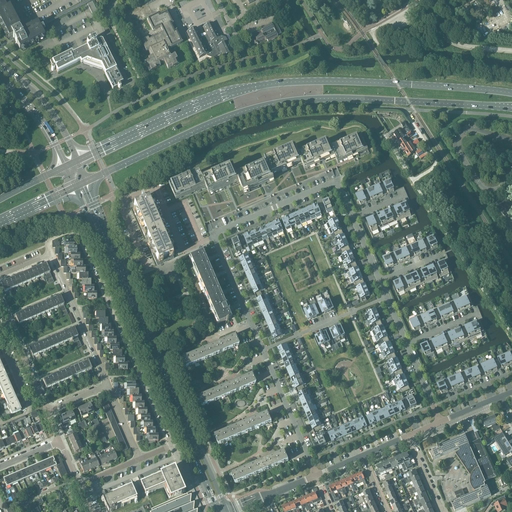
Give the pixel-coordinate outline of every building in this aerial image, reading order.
[(0,0),(0,21),(9,39),(13,36),(20,50),(45,37),(43,33),(45,32),(43,28),(41,29),(38,23),(26,29),(24,25),(20,27),(10,7),(6,8),(1,0),(0,0)] [(92,2),(87,4),(87,5),(93,16),(98,14),(92,2)] [(167,47),(182,40),(178,29),(175,31),(171,22),(174,19),(169,10),(149,18),(153,28),(151,29),(148,31),(153,37),(151,38),(149,36),(142,39),(146,43),(141,47),(144,56),(150,53),(148,48),(153,54),(154,54),(146,61),(150,69),(156,66),(160,63),(165,58),(168,65),(179,61),(175,52),(171,54),(167,47)] [(190,40),(199,58),(206,55),(207,56),(212,58),(221,53),(223,57),(233,52),(227,41),(226,38),(221,36),(220,37),(213,23),(203,27),(204,30),(207,36),(202,39),(200,35),(196,28),(186,33),(190,40)] [(252,35),(253,37),(249,39),(252,46),(256,44),(257,45),(267,40),(268,42),(278,37),(277,35),(281,33),(276,23),(272,25),(271,24),(261,29),(262,30),(252,35)] [(116,53),(120,51),(116,42),(115,41),(107,25),(103,28),(116,53)] [(97,40),(95,38),(95,37),(94,37),(87,41),(87,42),(88,44),(89,44),(90,44),(91,44),(73,53),(72,51),(50,62),(53,68),(52,68),(52,69),(52,71),(53,71),(55,70),(55,69),(56,68),(58,73),(80,61),(81,63),(83,63),(103,69),(113,89),(118,87),(119,88),(121,87),(121,86),(120,85),(120,84),(119,85),(118,84),(123,81),(102,39),(95,42),(95,41),(96,41),(97,40)] [(412,131),(408,124),(406,122),(401,125),(403,128),(405,127),(406,129),(406,130),(405,131),(405,132),(404,133),(402,129),(400,130),(394,134),(398,140),(402,137),(406,135),(408,133),(410,132),(412,131)] [(412,135),(410,132),(408,133),(406,135),(402,137),(403,138),(398,142),(401,146),(407,142),(405,140),(408,138),(408,137),(412,135)] [(172,185),(170,186),(175,198),(177,197),(180,196),(181,198),(186,195),(185,193),(188,192),(188,194),(192,193),(191,191),(196,189),(196,191),(202,188),(201,187),(205,185),(206,187),(207,189),(208,192),(213,190),(214,192),(219,189),(218,188),(220,186),(221,188),(224,187),(224,185),(229,183),(229,185),(235,183),(234,181),(237,180),(238,179),(239,181),(240,183),(243,190),(248,188),(248,190),(254,188),(253,186),(258,184),(259,185),(258,183),(263,181),(264,183),(269,181),(269,179),(271,178),(273,177),(272,175),(271,172),(276,171),(276,172),(282,170),(281,168),(286,166),(287,168),(286,166),(291,164),(292,166),(297,163),(297,162),(299,160),(301,160),(302,162),(303,164),(304,167),(308,165),(309,166),(314,164),(314,162),(319,160),(319,162),(320,162),(319,160),(324,158),(325,160),(330,157),(330,156),(332,154),(334,154),(335,156),(336,158),(337,161),(341,159),(342,161),(347,158),(347,156),(352,154),(352,156),(353,156),(352,154),(357,152),(358,154),(363,151),(362,150),(367,148),(361,134),(356,136),(351,139),(350,139),(349,139),(349,140),(348,140),(347,140),(346,141),(345,141),(344,141),(344,142),(343,142),(342,142),(342,143),(341,143),(331,147),(328,140),(327,141),(318,144),(318,145),(317,145),(316,146),(315,146),(314,146),(313,147),(312,147),(311,148),(310,148),(309,148),(308,149),(299,153),(296,146),(294,147),(285,150),(285,151),(284,151),(283,152),(282,152),(281,152),(280,153),(279,153),(278,154),(277,154),(276,154),(275,155),(265,159),(267,164),(265,164),(258,168),(257,168),(256,168),(256,169),(255,169),(254,169),(253,170),(252,170),(251,170),(251,171),(250,171),(249,171),(249,172),(248,172),(247,172),(238,176),(234,167),(232,168),(224,172),(223,172),(222,172),(221,173),(220,173),(219,173),(219,174),(218,174),(217,174),(216,175),(215,175),(214,175),(214,176),(213,176),(204,180),(201,173),(191,177),(190,178),(189,178),(188,179),(187,179),(186,179),(186,180),(185,180),(184,180),(183,181),(182,181),(181,181),(181,182),(180,182),(172,185)] [(414,144),(415,146),(419,143),(417,140),(412,143),(411,142),(408,144),(407,142),(401,146),(403,150),(404,151),(414,144)] [(416,150),(415,149),(416,148),(415,146),(414,144),(404,151),(404,152),(405,152),(408,157),(414,153),(413,152),(416,150)] [(421,149),(416,152),(419,158),(423,155),(424,154),(421,149)] [(394,192),(390,182),(382,185),(385,194),(388,193),(388,194),(394,192)] [(377,199),(383,196),(383,195),(385,194),(382,185),(381,183),(372,187),(373,189),(377,199)] [(372,188),(364,191),(366,195),(369,201),(371,200),(372,201),(377,199),(373,189),(372,188)] [(369,201),(366,195),(364,190),(356,194),(361,206),(367,203),(366,202),(369,201)] [(495,208),(505,217),(507,215),(507,216),(507,215),(509,214),(507,212),(510,209),(510,208),(507,205),(510,202),(504,197),(495,208)] [(138,198),(132,201),(134,205),(136,210),(137,213),(138,216),(139,216),(140,220),(141,223),(143,226),(144,230),(146,233),(147,236),(147,237),(150,243),(148,244),(157,266),(160,264),(164,263),(163,262),(167,260),(167,261),(174,258),(173,256),(172,255),(172,254),(171,250),(169,247),(168,244),(166,241),(166,240),(165,238),(165,237),(163,234),(162,230),(160,227),(159,223),(158,220),(156,217),(155,213),(153,210),(152,207),(152,206),(151,207),(150,204),(151,204),(150,203),(148,199),(144,201),(144,199),(143,199),(143,198),(139,200),(138,198)] [(320,204),(323,210),(322,210),(323,212),(326,211),(327,214),(333,211),(332,209),(333,208),(332,205),(331,206),(329,200),(320,204)] [(320,211),(322,210),(323,210),(320,204),(312,208),(316,218),(322,216),(320,211)] [(409,211),(412,210),(409,204),(406,205),(406,204),(400,206),(405,218),(411,216),(409,211)] [(400,206),(395,209),(395,210),(392,211),(397,222),(405,218),(400,206)] [(312,220),(316,218),(312,208),(307,210),(312,220)] [(312,220),(307,210),(302,212),(307,222),(312,220)] [(392,211),(390,212),(389,211),(384,213),(389,225),(397,222),(392,211)] [(307,222),(302,212),(297,214),(302,225),(307,222)] [(380,227),(379,227),(380,229),(389,225),(384,213),(378,216),(378,217),(376,218),(380,227)] [(302,225),(297,214),(292,216),(296,224),(295,225),(296,227),(302,225)] [(291,226),(295,225),(296,224),(292,216),(287,218),(291,227),(291,226)] [(339,225),(336,217),(330,219),(331,222),(326,224),(329,230),(339,225)] [(291,226),(291,227),(287,218),(282,220),(287,231),(292,229),(291,226)] [(376,218),(373,219),(373,218),(367,221),(372,233),(378,230),(377,228),(379,227),(380,227),(376,218)] [(279,222),(274,224),(278,235),(283,232),(279,222)] [(278,235),(274,224),(269,226),(273,237),(278,235)] [(337,236),(343,233),(339,225),(329,230),(331,235),(334,234),(335,237),(337,236)] [(273,237),(269,226),(264,228),(268,239),(273,237)] [(268,239),(264,228),(259,230),(263,241),(268,239)] [(263,241),(259,230),(254,233),(258,243),(263,241)] [(258,243),(254,233),(249,235),(253,245),(258,243)] [(333,240),(336,246),(338,245),(346,241),(343,233),(337,236),(338,239),(333,240)] [(241,238),(245,249),(253,245),(249,235),(241,238)] [(429,250),(431,249),(432,250),(438,247),(433,235),(427,238),(428,240),(425,241),(429,250)] [(237,252),(243,250),(245,249),(241,238),(232,242),(234,247),(234,248),(235,250),(236,250),(237,252)] [(421,255),(427,252),(426,251),(429,250),(425,241),(424,239),(416,243),(421,255)] [(346,241),(338,245),(336,246),(338,251),(341,250),(342,253),(350,250),(346,241)] [(412,257),(415,256),(415,257),(421,255),(416,243),(408,246),(412,257)] [(404,262),(410,259),(410,258),(412,257),(408,246),(399,250),(404,262)] [(350,250),(342,253),(343,256),(340,257),(343,262),(345,261),(353,258),(350,250)] [(399,250),(391,253),(392,256),(393,258),(396,264),(398,263),(399,264),(404,262),(400,252),(399,250)] [(228,313),(229,312),(229,311),(229,310),(229,309),(229,308),(228,307),(228,306),(227,306),(227,305),(226,305),(226,304),(225,304),(224,303),(202,252),(190,257),(218,324),(226,321),(228,321),(228,320),(231,319),(228,313)] [(239,256),(238,256),(240,259),(242,264),(250,261),(252,260),(250,255),(249,252),(247,253),(246,253),(239,256)] [(388,269),(394,266),(393,266),(396,264),(393,258),(391,253),(383,257),(388,269)] [(345,261),(343,262),(346,270),(351,268),(357,266),(353,258),(345,261)] [(252,260),(242,264),(244,269),(255,265),(252,260)] [(439,273),(441,278),(449,274),(444,262),(438,265),(439,266),(436,267),(439,273)] [(36,269),(36,268),(31,270),(31,271),(23,274),(18,276),(19,276),(10,280),(5,281),(6,282),(1,284),(5,292),(11,290),(12,291),(13,290),(12,289),(24,284),(25,285),(26,285),(25,284),(37,279),(37,280),(39,279),(38,278),(44,275),(48,284),(54,282),(50,273),(47,264),(40,267),(36,269)] [(246,274),(257,270),(255,265),(244,269),(246,274)] [(347,273),(350,279),(360,274),(357,266),(351,268),(352,271),(347,273)] [(438,279),(436,274),(439,273),(436,267),(433,268),(433,267),(427,269),(433,281),(438,279)] [(424,284),(424,285),(433,281),(427,269),(422,272),(422,273),(419,274),(424,284)] [(257,270),(246,274),(248,279),(257,276),(259,275),(257,270)] [(355,283),(356,286),(364,282),(360,274),(350,279),(352,284),(355,283)] [(419,274),(417,275),(417,274),(411,276),(415,287),(416,287),(424,284),(419,274)] [(259,281),(257,276),(248,279),(250,284),(259,281)] [(408,292),(416,288),(416,287),(415,287),(411,276),(405,279),(405,280),(403,281),(408,292)] [(259,281),(250,284),(252,289),(263,285),(261,280),(259,281)] [(403,281),(400,282),(400,281),(394,284),(398,293),(404,291),(405,293),(408,292),(403,281)] [(357,289),(359,294),(367,290),(364,282),(356,286),(357,288),(357,289)] [(265,290),(263,285),(252,289),(256,297),(262,295),(261,292),(265,290)] [(367,290),(359,294),(357,295),(359,300),(361,299),(363,303),(367,301),(365,298),(370,296),(367,290)] [(259,305),(268,301),(270,300),(268,295),(263,297),(262,295),(256,297),(259,305)] [(465,311),(470,308),(470,307),(473,306),(468,295),(459,299),(465,311)] [(52,310),(58,308),(62,317),(68,314),(64,305),(62,300),(61,296),(54,299),(50,301),(50,300),(45,302),(45,303),(37,307),(37,306),(32,308),(33,309),(24,312),(19,314),(20,314),(15,316),(19,324),(25,322),(25,323),(27,323),(26,321),(38,316),(38,318),(39,317),(40,317),(39,316),(51,311),(51,312),(52,312),(52,310)] [(323,300),(328,312),(332,311),(331,311),(331,310),(333,309),(330,301),(328,301),(327,299),(323,300)] [(456,313),(459,312),(459,313),(465,311),(459,299),(451,302),(452,304),(456,313)] [(261,310),(272,305),(270,300),(268,301),(259,305),(261,310)] [(328,312),(323,300),(319,302),(320,305),(319,305),(322,313),(324,312),(325,313),(325,314),(328,312)] [(448,318),(454,315),(453,314),(456,313),(452,304),(450,306),(449,303),(443,306),(448,318)] [(264,315),(274,310),(272,305),(261,310),(264,315)] [(313,305),(308,307),(314,319),(317,317),(316,316),(318,315),(315,307),(314,307),(313,305)] [(439,320),(442,319),(442,320),(448,318),(443,306),(435,309),(439,320)] [(310,320),(314,319),(308,307),(304,308),(305,311),(304,311),(308,320),(310,319),(310,320)] [(366,310),(366,311),(368,314),(365,315),(368,320),(378,316),(376,310),(371,312),(370,309),(366,310)] [(432,325),(437,322),(437,321),(439,320),(435,309),(426,313),(432,325)] [(276,315),(274,310),(264,315),(266,320),(276,315)] [(423,327),(425,326),(426,327),(432,325),(426,313),(418,316),(423,327)] [(266,320),(268,325),(278,320),(276,315),(266,320)] [(370,326),(372,325),(373,325),(374,327),(376,327),(382,324),(378,316),(368,320),(370,326)] [(415,332),(421,329),(420,329),(423,327),(418,316),(410,320),(415,332)] [(278,320),(268,325),(270,330),(278,326),(281,325),(278,320)] [(471,325),(476,337),(482,335),(481,333),(484,331),(480,323),(477,324),(477,323),(471,325)] [(382,324),(376,327),(374,327),(375,330),(372,331),(375,337),(385,332),(382,324)] [(471,325),(465,328),(466,329),(463,330),(467,339),(468,341),(476,337),(471,325)] [(280,331),(278,326),(270,330),(272,335),(280,331)] [(59,335),(55,337),(51,339),(51,338),(48,339),(46,340),(46,341),(38,344),(35,345),(33,346),(34,346),(29,348),(33,356),(39,354),(39,355),(41,355),(40,353),(52,348),(52,350),(53,349),(53,348),(64,343),(65,344),(66,344),(66,342),(71,340),(72,341),(73,341),(76,349),(82,346),(78,337),(76,332),(74,328),(68,331),(64,333),(59,335)] [(339,328),(335,329),(340,341),(345,339),(344,337),(345,336),(341,328),(339,329),(339,328)] [(336,343),(340,341),(335,329),(332,331),(333,332),(330,333),(334,341),(335,340),(336,343)] [(283,330),(280,331),(272,335),(274,340),(285,335),(283,330)] [(468,341),(467,339),(463,330),(461,331),(460,330),(454,332),(460,344),(468,341)] [(378,345),(389,340),(385,332),(375,337),(378,345)] [(450,346),(451,348),(460,344),(454,332),(449,335),(449,336),(447,337),(450,346)] [(324,334),(321,335),(326,347),(330,345),(329,343),(330,342),(327,334),(325,335),(324,334)] [(322,349),(326,347),(321,335),(317,337),(318,337),(318,338),(316,339),(319,347),(321,347),(322,349)] [(182,359),(186,368),(239,345),(235,336),(182,359)] [(449,349),(448,347),(450,346),(447,337),(444,338),(444,337),(438,340),(442,349),(443,352),(449,349)] [(392,349),(389,340),(378,345),(382,353),(392,349)] [(433,350),(435,349),(436,352),(442,349),(438,340),(432,342),(433,343),(430,344),(433,350)] [(427,344),(421,347),(425,356),(434,353),(433,350),(430,344),(427,345),(427,344)] [(280,354),(291,350),(289,345),(278,349),(280,354)] [(382,353),(384,359),(387,357),(388,360),(390,359),(396,357),(392,349),(382,353)] [(280,354),(283,359),(293,355),(291,350),(280,354)] [(508,367),(511,364),(511,351),(503,354),(508,367)] [(500,369),(502,368),(503,369),(508,367),(503,354),(497,357),(498,359),(496,360),(497,363),(500,369)] [(283,359),(285,364),(295,360),(293,355),(283,359)] [(396,357),(390,359),(388,360),(389,363),(386,364),(389,369),(391,368),(399,365),(396,357)] [(492,374),(497,371),(497,370),(500,369),(497,363),(494,364),(492,359),(487,362),(492,374)] [(297,365),(295,360),(285,364),(287,369),(295,366),(297,365)] [(91,369),(92,369),(90,364),(88,361),(86,362),(82,363),(82,364),(78,365),(73,367),(65,371),(65,370),(60,372),(60,373),(52,376),(47,378),(43,380),(47,389),(86,372),(87,374),(90,381),(95,378),(91,369)] [(483,376),(486,375),(486,376),(492,374),(487,362),(481,364),(483,369),(481,370),(480,370),(483,376)] [(22,410),(19,403),(17,404),(0,364),(0,387),(7,403),(5,403),(8,410),(5,412),(7,417),(22,410)] [(399,365),(391,368),(389,369),(392,378),(403,373),(399,365)] [(297,371),(295,366),(287,369),(289,374),(297,371)] [(475,381),(481,378),(481,377),(483,376),(480,370),(481,370),(479,367),(471,371),(475,381)] [(471,371),(470,369),(462,372),(467,383),(469,382),(469,383),(475,381),(471,371)] [(299,375),(297,371),(289,374),(291,379),(299,375)] [(459,388),(464,385),(464,384),(467,383),(462,372),(453,376),(454,378),(459,388)] [(398,385),(406,381),(403,373),(392,378),(396,386),(398,385)] [(302,374),(299,375),(291,379),(293,384),(304,379),(302,374)] [(251,375),(198,398),(202,407),(255,384),(251,375)] [(450,390),(453,389),(453,390),(459,388),(454,378),(446,382),(450,390)] [(297,392),(303,389),(304,389),(303,386),(306,385),(304,379),(293,384),(297,392)] [(442,395),(448,392),(447,392),(450,390),(446,382),(445,379),(437,383),(442,395)] [(402,393),(410,389),(406,381),(398,385),(400,390),(401,390),(402,393)] [(308,396),(306,391),(304,392),(303,389),(297,392),(300,400),(308,396)] [(308,396),(300,400),(302,405),(313,400),(310,395),(308,396)] [(408,410),(411,408),(417,406),(414,400),(415,400),(414,397),(413,398),(412,395),(403,399),(405,404),(408,410)] [(405,404),(403,399),(395,402),(396,405),(400,413),(408,410),(405,404)] [(315,405),(313,400),(302,405),(304,410),(313,406),(315,405)] [(84,406),(88,415),(94,412),(90,404),(84,406)] [(396,405),(392,407),(395,415),(400,413),(396,405)] [(88,415),(84,406),(78,409),(82,417),(88,415)] [(315,411),(313,406),(304,410),(306,415),(315,411)] [(392,407),(387,409),(390,417),(395,415),(392,407)] [(376,411),(380,422),(385,419),(382,411),(381,409),(376,411)] [(387,409),(382,411),(385,419),(390,417),(387,409)] [(317,410),(315,411),(306,415),(308,420),(317,416),(319,415),(317,410)] [(66,414),(69,422),(76,420),(72,411),(66,414)] [(372,415),(375,424),(380,422),(376,411),(370,413),(371,415),(372,415)] [(215,436),(219,445),(272,422),(268,413),(215,436)] [(66,414),(60,417),(62,421),(63,424),(62,425),(63,427),(70,424),(69,422),(66,414)] [(371,415),(367,418),(370,426),(375,424),(372,415),(371,415)] [(319,421),(317,416),(308,420),(311,425),(319,421)] [(500,429),(499,425),(496,427),(494,424),(497,423),(495,416),(483,421),(486,428),(492,425),(493,428),(492,428),(494,432),(500,429)] [(358,421),(362,429),(367,427),(362,417),(357,419),(358,421)] [(94,427),(99,425),(97,419),(91,422),(94,427)] [(319,421),(311,425),(314,433),(322,429),(321,426),(323,425),(321,420),(319,421)] [(347,423),(352,434),(357,432),(353,423),(352,421),(347,423)] [(353,423),(357,432),(362,429),(358,421),(353,423)] [(39,434),(45,431),(41,422),(35,424),(35,425),(39,434)] [(343,428),(347,436),(352,434),(347,423),(342,425),(343,428)] [(33,428),(30,429),(33,436),(39,434),(36,427),(35,425),(33,426),(33,428)] [(33,436),(29,427),(24,429),(28,438),(33,436)] [(342,438),(338,430),(337,427),(332,429),(333,432),(337,440),(342,438)] [(338,430),(342,438),(347,436),(343,428),(338,430)] [(22,433),(19,434),(22,441),(28,438),(24,429),(21,430),(22,433)] [(22,441),(19,434),(18,432),(13,434),(14,437),(17,443),(22,441)] [(320,447),(329,444),(326,438),(326,437),(324,432),(321,434),(322,434),(316,437),(317,439),(316,440),(317,442),(318,442),(320,447)] [(326,438),(329,444),(337,440),(333,432),(328,434),(329,436),(326,437),(326,438)] [(72,445),(80,442),(77,436),(80,435),(79,433),(69,437),(72,445)] [(502,433),(495,438),(502,449),(506,455),(510,453),(511,451),(511,442),(508,436),(506,438),(504,436),(502,433)] [(490,480),(496,477),(488,457),(482,444),(471,449),(469,445),(465,435),(459,437),(459,438),(440,447),(439,444),(436,445),(437,448),(435,449),(435,448),(428,450),(429,452),(430,455),(433,460),(459,449),(460,451),(456,455),(471,477),(470,478),(470,480),(470,481),(470,482),(470,483),(470,484),(471,486),(471,487),(471,488),(472,489),(473,490),(473,491),(474,492),(475,493),(465,497),(462,490),(454,493),(457,499),(451,502),(451,504),(452,506),(455,511),(491,496),(492,496),(487,486),(485,487),(484,485),(486,484),(485,482),(490,480)] [(7,436),(1,439),(3,441),(5,448),(11,446),(8,439),(7,436)] [(17,443),(14,437),(8,439),(11,446),(17,443)] [(75,453),(80,451),(86,448),(85,446),(82,447),(80,442),(72,445),(75,453)] [(110,449),(112,452),(106,455),(110,462),(117,459),(113,448),(110,449)] [(284,452),(280,454),(232,475),(235,484),(288,461),(284,452)] [(110,462),(106,455),(101,457),(100,454),(98,455),(102,465),(110,462)] [(401,456),(404,463),(410,461),(407,454),(401,456)] [(93,457),(94,460),(88,462),(92,470),(99,466),(95,456),(93,457)] [(406,468),(404,463),(401,456),(395,459),(398,466),(401,464),(405,472),(407,471),(406,468)] [(48,460),(51,468),(57,466),(56,464),(62,461),(60,457),(54,459),(53,458),(48,460)] [(82,462),(80,463),(81,465),(84,473),(92,470),(88,462),(87,459),(82,462)] [(389,461),(392,469),(398,466),(395,459),(389,461)] [(51,468),(48,460),(42,462),(46,470),(51,468)] [(383,464),(386,471),(392,469),(389,461),(383,464)] [(37,465),(40,473),(46,470),(42,462),(37,465)] [(386,471),(383,464),(380,465),(379,464),(377,465),(377,467),(376,467),(378,471),(374,472),(376,477),(380,475),(379,474),(386,471)] [(37,474),(40,473),(37,465),(31,467),(35,475),(36,477),(38,477),(37,474)] [(35,475),(31,467),(26,469),(29,478),(35,475)] [(29,478),(26,469),(20,472),(24,480),(29,478)] [(160,475),(154,478),(140,484),(145,494),(165,485),(170,498),(184,492),(180,483),(182,483),(180,478),(178,478),(174,469),(160,475)] [(407,477),(400,480),(401,483),(402,483),(404,482),(406,482),(418,476),(416,471),(409,474),(410,476),(408,477),(407,477)] [(20,472),(15,474),(18,482),(24,480),(20,472)] [(356,476),(360,484),(363,483),(364,485),(366,485),(364,479),(361,473),(356,476)] [(18,482),(15,474),(9,476),(12,485),(18,482)] [(7,487),(12,485),(9,476),(3,479),(7,487)] [(360,484),(356,476),(350,478),(355,489),(357,488),(356,486),(360,484)] [(413,485),(420,482),(418,476),(406,482),(407,484),(410,483),(412,482),(413,485)] [(345,480),(348,486),(351,485),(354,492),(356,491),(355,489),(350,478),(345,480)] [(499,481),(501,487),(502,486),(508,484),(505,479),(499,481)] [(344,494),(346,493),(344,488),(348,486),(345,480),(340,483),(344,494)] [(386,490),(392,488),(397,485),(396,483),(393,484),(392,481),(383,485),(386,490)] [(334,485),(337,491),(338,493),(341,492),(343,496),(345,495),(344,494),(340,483),(338,483),(337,483),(336,482),(334,483),(334,484),(334,485)] [(420,482),(413,485),(415,488),(409,490),(410,493),(416,490),(423,487),(420,482)] [(332,493),(334,498),(336,497),(334,492),(337,491),(334,485),(329,487),(331,493),(332,493)] [(388,496),(396,492),(395,489),(398,488),(397,485),(392,488),(386,490),(388,496)] [(102,499),(107,509),(108,511),(110,511),(117,509),(116,507),(136,498),(131,487),(112,495),(111,495),(102,499)] [(423,487),(416,490),(410,493),(411,495),(417,493),(418,496),(425,493),(423,487)] [(364,496),(358,498),(359,501),(371,496),(369,490),(363,493),(364,496)] [(396,492),(388,496),(390,501),(402,496),(401,494),(397,495),(396,492)] [(309,496),(313,504),(321,501),(322,501),(319,495),(319,496),(316,497),(315,493),(309,496)] [(415,504),(427,498),(425,493),(418,496),(416,497),(417,499),(414,501),(415,504)] [(187,494),(151,509),(152,510),(150,511),(197,511),(197,510),(194,510),(194,509),(194,503),(191,503),(190,502),(191,495),(187,495),(187,494)] [(313,504),(309,496),(304,498),(307,504),(308,506),(309,509),(309,510),(311,509),(310,505),(313,504)] [(359,501),(357,502),(358,503),(359,505),(364,503),(365,505),(374,502),(373,502),(372,498),(371,496),(359,501)] [(393,507),(399,504),(401,503),(400,500),(403,499),(402,496),(390,501),(393,507)] [(497,504),(495,505),(498,511),(501,511),(505,510),(506,510),(507,509),(507,508),(507,507),(507,506),(505,501),(506,500),(504,497),(495,501),(497,504)] [(305,505),(307,510),(309,509),(308,506),(307,504),(304,498),(299,500),(301,506),(305,505)] [(419,505),(421,508),(423,507),(430,504),(427,498),(415,504),(416,506),(419,505)] [(339,503),(336,504),(338,510),(350,505),(349,503),(349,502),(346,504),(345,501),(342,502),(339,503)] [(296,509),(293,502),(288,505),(290,511),(294,509),(294,511),(297,511),(296,510),(296,509)] [(366,508),(362,510),(363,511),(364,511),(376,507),(374,502),(365,505),(366,508)] [(31,503),(28,504),(30,509),(31,509),(31,511),(39,511),(37,507),(33,508),(31,503)]
